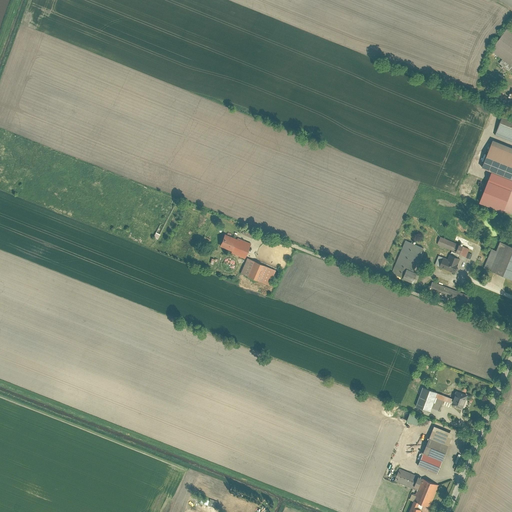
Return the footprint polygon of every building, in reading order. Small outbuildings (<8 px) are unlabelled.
[(511,69),(511,26),(510,24),(490,49),(502,58),(499,62),(511,71),(511,69)] [(511,116),(499,111),(491,132),(511,139),(511,116)] [(511,173),(511,145),(488,137),(478,164),(511,176),(511,173)] [(236,238),(224,233),(219,245),(231,250),(230,252),(244,258),(250,243),(237,237),(236,238)] [(418,244),(401,237),(388,270),(410,279),(414,270),(409,268),(418,244)] [(466,256),(469,248),(439,237),(436,245),(466,256)] [(511,268),(511,244),(496,238),(492,247),(487,245),(480,264),(509,276),(511,268)] [(459,259),(440,252),(435,265),(454,272),(459,259)] [(275,269),(247,257),(240,272),(268,284),(275,269)] [(454,296),(456,291),(431,281),(428,289),(445,295),(446,292),(454,296)] [(436,392),(422,387),(415,404),(430,410),(435,396),(436,392)] [(462,408),(467,394),(456,390),(453,398),(451,402),(451,404),(462,408)] [(436,392),(435,396),(451,402),(453,398),(436,392)] [(420,416),(410,412),(407,420),(417,424),(420,416)] [(453,433),(434,425),(429,437),(447,445),(453,433)] [(447,445),(429,437),(423,452),(441,460),(447,445)] [(441,460),(423,452),(418,465),(436,473),(441,460)] [(394,480),(412,487),(417,475),(399,468),(394,480)] [(412,487),(418,490),(423,477),(417,475),(412,487)] [(438,484),(423,477),(418,490),(416,494),(414,499),(419,501),(429,506),(438,484)] [(200,497),(199,501),(213,507),(216,501),(209,498),(208,500),(200,497)] [(419,501),(414,499),(408,511),(420,511),(421,509),(417,507),(419,501)]
